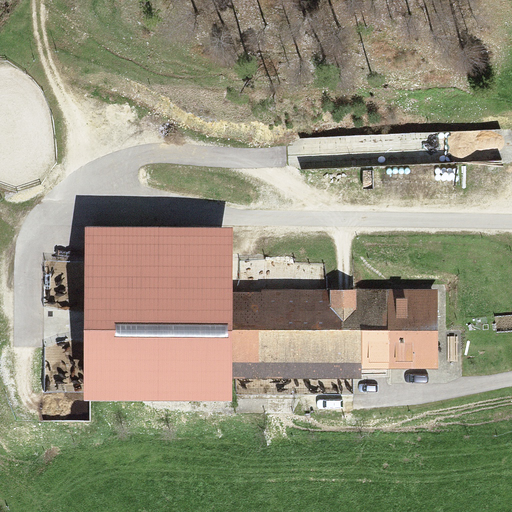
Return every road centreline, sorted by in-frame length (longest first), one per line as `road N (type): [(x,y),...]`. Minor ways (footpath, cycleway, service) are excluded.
road 1 (track): [(102,173),(53,76),(37,0)]
road 2 (track): [(511,378),(362,402)]
